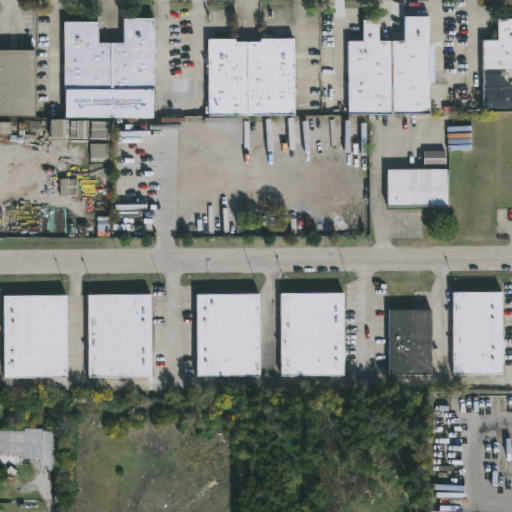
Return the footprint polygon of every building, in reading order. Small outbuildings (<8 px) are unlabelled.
[(428,17),(429,114),(347,114),(346,42),(362,42),(362,20),(378,21),(377,41),(402,42),(403,16),(428,17)] [(152,19),(153,89),(150,89),(151,117),(63,118),(62,22),(97,22),(97,44),(122,44),(122,19),(152,19)] [(511,111),(482,111),(482,41),(496,41),(496,19),(511,19),(511,111)] [(292,39),(293,116),(203,117),(203,114),(197,115),(197,106),(207,106),(206,40),(234,40),(234,43),(259,43),(259,39),(292,39)] [(0,53),(34,53),(34,119),(0,119),(0,53)] [(445,151),(424,151),(424,168),(444,168),(445,151)] [(387,207),(386,207),(386,169),(448,169),(448,207),(387,207)] [(502,374),(452,375),(451,293),(500,292),(502,374)] [(344,374),(281,375),(280,294),(343,293),(344,374)] [(66,375),(3,376),(2,294),(65,294),(66,375)] [(150,376),(87,377),(86,296),(149,295),(150,376)] [(258,377),(194,377),(195,295),(257,295),(258,377)] [(431,375),(388,375),(387,310),(430,310),(431,375)] [(0,430),(23,430),(23,456),(11,456),(11,451),(3,451),(3,447),(0,447),(0,430)]
